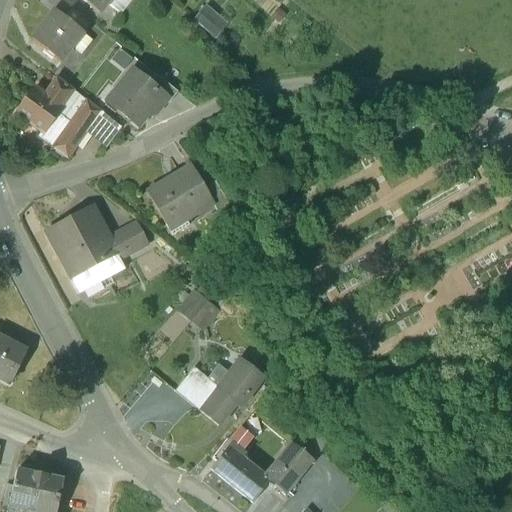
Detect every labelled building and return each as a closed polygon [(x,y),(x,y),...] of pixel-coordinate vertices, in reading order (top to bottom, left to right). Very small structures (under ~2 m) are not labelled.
[(70,9),(58,0),(42,0),(39,4),(52,14),(53,13),(62,20),(70,9)] [(78,0),(77,0),(58,0),(70,9),(78,0)] [(77,0),(78,0),(98,16),(104,8),(110,0),(77,0)] [(136,0),(135,0),(110,0),(104,8),(119,21),(136,0)] [(208,8),(197,23),(218,39),(230,24),(208,8)] [(62,20),(53,13),(52,14),(30,42),(59,65),(71,49),(71,48),(69,46),(80,33),(62,20)] [(82,35),(80,33),(69,46),(71,48),(71,49),(80,56),(91,43),(82,36),(82,35)] [(147,86),(130,73),(106,105),(136,129),(146,117),(145,114),(157,112),(164,104),(166,102),(156,94),(147,86)] [(176,94),(155,77),(147,86),(156,94),(166,102),(164,104),(167,106),(176,94)] [(55,80),(44,97),(34,90),(14,117),(39,135),(36,139),(66,161),(85,135),(100,115),(72,93),(55,80)] [(100,115),(85,135),(105,150),(119,130),(100,115)] [(511,151),(502,157),(511,173),(511,151)] [(189,168),(173,178),(175,180),(146,197),(168,233),(211,206),(212,206),(203,190),(189,168)] [(228,207),(214,183),(203,190),(212,206),(211,206),(216,214),(228,207)] [(108,240),(91,210),(45,235),(70,280),(115,256),(116,255),(108,240)] [(134,226),(108,240),(116,255),(115,256),(118,261),(119,261),(145,246),(134,226)] [(287,250),(275,257),(282,269),(294,263),(287,250)] [(115,256),(70,280),(78,296),(124,271),(119,261),(118,261),(115,256)] [(195,295),(180,312),(192,321),(205,305),(206,304),(195,295)] [(205,305),(192,321),(202,329),(215,314),(205,305)] [(0,340),(0,381),(9,386),(25,353),(0,340)] [(223,359),(207,346),(200,356),(216,368),(223,359)] [(200,356),(178,384),(190,393),(184,401),(199,412),(194,417),(203,424),(208,419),(217,427),(242,394),(226,381),(225,382),(223,379),(222,379),(226,376),(216,368),(200,356)] [(265,382),(238,361),(226,376),(223,379),(225,382),(226,381),(242,394),(250,400),(265,382)] [(244,456),(226,442),(212,460),(216,463),(210,471),(252,504),(268,483),(264,479),(241,460),(244,456)] [(290,444),(264,479),(268,483),(285,496),(312,462),(290,444)] [(33,511),(43,477),(16,471),(6,511),(30,511),(33,511)] [(43,477),(33,511),(30,511),(55,511),(62,481),(43,477)]
